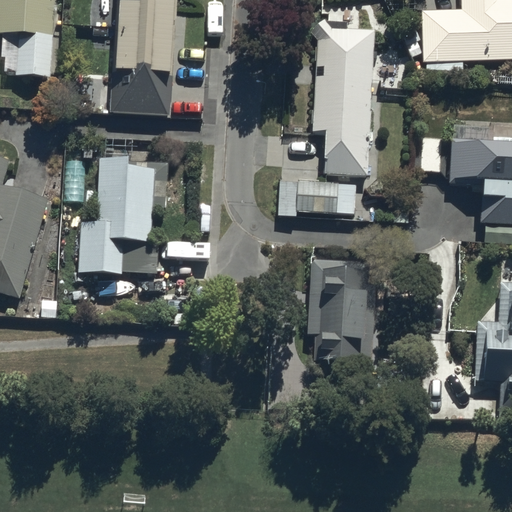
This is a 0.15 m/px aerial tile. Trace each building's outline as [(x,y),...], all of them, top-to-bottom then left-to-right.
[(0,0),(0,75),(48,79),(53,0),(0,0)] [(115,0),(108,113),(170,117),(177,0),(115,0)] [(422,7),(425,59),(511,57),(511,0),(460,0),(461,4),(422,7)] [(369,179),(377,30),(323,27),(315,176),(369,179)] [(511,140),(451,137),(448,183),(483,185),(480,223),(511,225),(511,140)] [(0,292),(19,298),(48,197),(5,184),(12,159),(0,155),(0,292)] [(152,159),(98,157),(95,220),(80,220),(77,270),(147,273),(152,159)] [(355,191),(279,188),(277,224),(294,225),(294,220),(353,223),(355,191)] [(373,364),(381,265),(318,260),(310,359),(373,364)] [(511,420),(511,280),(502,280),(491,418),(511,420)]
